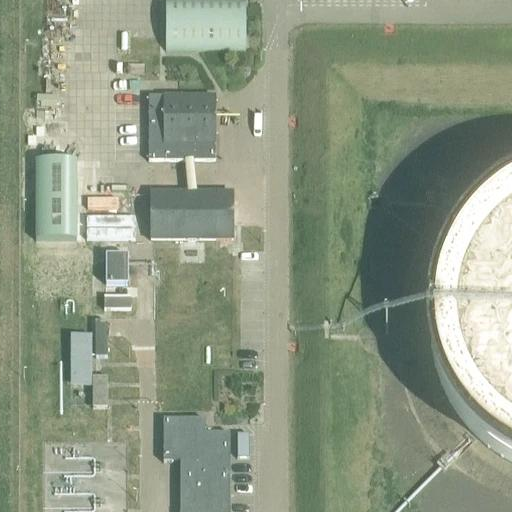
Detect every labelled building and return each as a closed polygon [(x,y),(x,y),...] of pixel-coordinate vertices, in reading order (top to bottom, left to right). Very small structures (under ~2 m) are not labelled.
[(247,2),(166,2),(166,56),(247,55),(247,2)] [(216,98),(149,98),(150,164),(215,164),(215,148),(216,98)] [(40,172),(40,146),(30,146),(30,194),(63,195),(64,161),(69,161),(69,146),(50,146),(50,160),(54,160),(54,172),(40,172)] [(159,175),(158,182),(183,184),(183,177),(159,175)] [(511,186),(480,206),(447,249),(429,300),(430,355),(449,405),(484,447),(511,464),(511,186)] [(234,194),(150,194),(150,243),(234,243),(234,194)] [(127,288),(127,259),(105,259),(106,288),(127,288)] [(131,312),(131,301),(104,301),(104,312),(131,312)] [(107,412),(108,380),(92,380),(92,412),(107,412)] [(180,464),(180,511),(229,511),(230,436),(205,436),(205,422),(164,422),(164,464),(180,464)]
